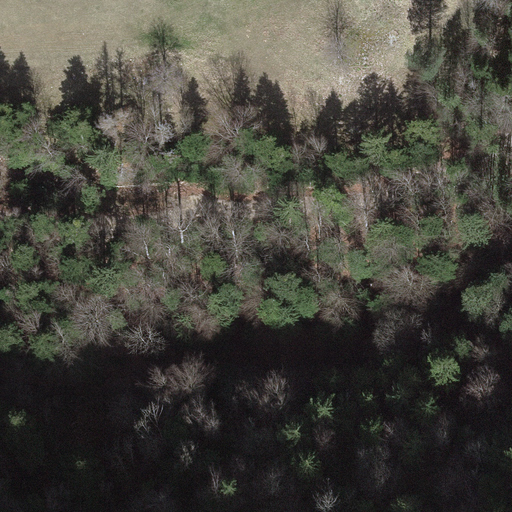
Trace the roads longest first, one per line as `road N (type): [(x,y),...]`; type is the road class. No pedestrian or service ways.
road 1 (track): [(0,219),(110,222),(337,205),(440,175),(511,128)]
road 2 (track): [(213,214),(0,163)]
road 3 (track): [(337,205),(400,222),(500,213)]
